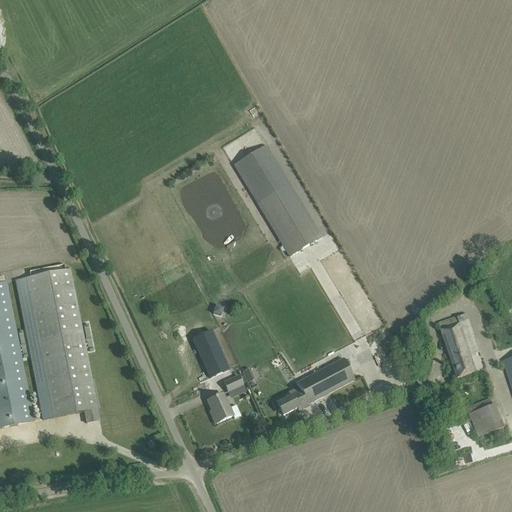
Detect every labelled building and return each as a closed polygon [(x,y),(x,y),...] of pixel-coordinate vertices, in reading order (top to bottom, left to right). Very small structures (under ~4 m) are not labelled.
[(234,166),(290,258),(322,239),(266,146),(234,166)] [(54,419),(55,419),(54,418),(84,413),(87,424),(99,421),(99,422),(70,270),(69,270),(69,271),(65,271),(64,265),(29,272),(30,278),(26,279),(54,419)] [(0,429),(34,422),(32,422),(5,284),(7,283),(0,284),(0,429)] [(238,297),(230,300),(232,309),(241,306),(238,297)] [(479,352),(466,315),(448,321),(439,325),(457,379),(467,376),(476,372),(470,356),(479,352)] [(212,333),(193,342),(210,380),(229,372),(212,333)] [(277,412),(280,411),(283,416),(298,409),(299,410),(354,382),(343,359),(295,384),(298,389),(272,402),(277,412)] [(511,359),(503,362),(511,388),(511,359)] [(242,386),(238,377),(224,384),(228,393),(242,386)] [(210,392),(213,398),(221,394),(219,388),(210,392)] [(229,410),(222,395),(208,402),(214,416),(212,417),(216,425),(233,417),(230,409),(229,410)] [(471,414),(470,414),(479,438),(488,435),(504,429),(495,405),(493,406),(490,399),(469,407),(471,414)]
